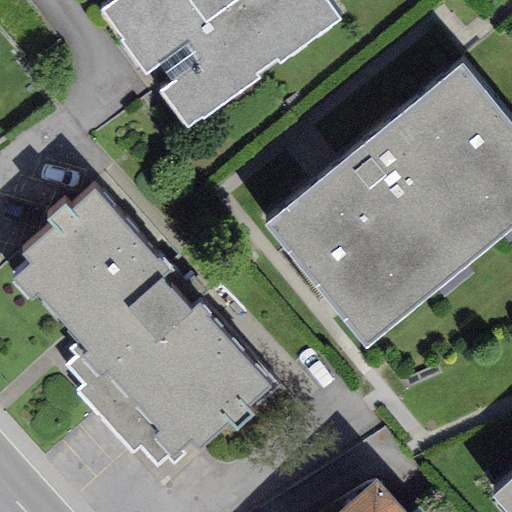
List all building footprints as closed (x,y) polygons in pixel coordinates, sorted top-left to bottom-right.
[(106,0),(114,10),(101,20),(121,47),(120,48),(184,136),(200,125),(201,126),(258,85),(255,82),(275,68),(278,73),(339,28),(318,0),(106,0)] [(511,237),(511,136),(460,75),(263,234),(365,357),(511,237)] [(168,279),(95,195),(67,219),(62,214),(46,228),(52,234),(21,262),(30,272),(12,287),(30,307),(36,302),(75,347),(69,352),(76,359),(65,368),(82,388),(75,394),(131,458),(139,450),(155,468),(165,460),(172,467),(192,450),(199,458),(229,431),(235,438),(251,424),(245,417),(271,394),(199,313),(191,320),(160,286),(168,279)] [(511,511),(511,487),(492,505),(498,511),(511,511)] [(348,511),(392,511),(373,490),(348,511)]
